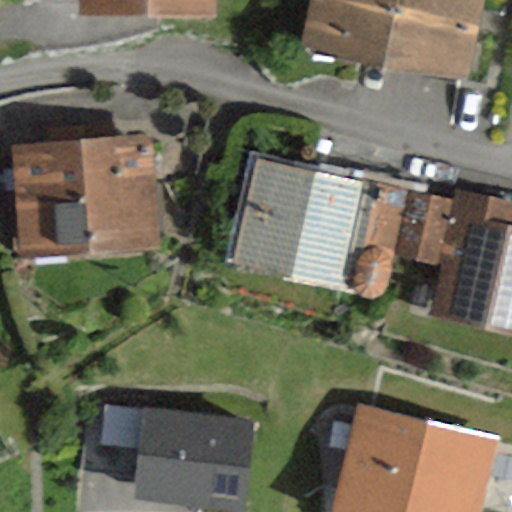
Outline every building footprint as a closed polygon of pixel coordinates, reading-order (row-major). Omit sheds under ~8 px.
[(220,0),(83,0),(84,17),(221,16),(220,0)] [(487,0),(313,0),(303,50),(471,82),(487,0)] [(48,143),(14,146),(24,260),(163,248),(153,134),(116,138),(115,124),(47,130),(48,143)] [(397,254),(409,195),(259,159),(236,263),(360,291),(367,295),(375,298),(387,294),(393,285),(396,273),(398,261),(397,254)] [(458,204),(409,195),(397,254),(398,261),(396,273),(443,282),(436,318),(511,333),(511,206),(460,196),(458,204)] [(249,511),(260,422),(92,403),(84,472),(141,478),(138,500),(246,511),(249,511)] [(487,511),(503,440),(360,405),(335,511),(487,511)]
